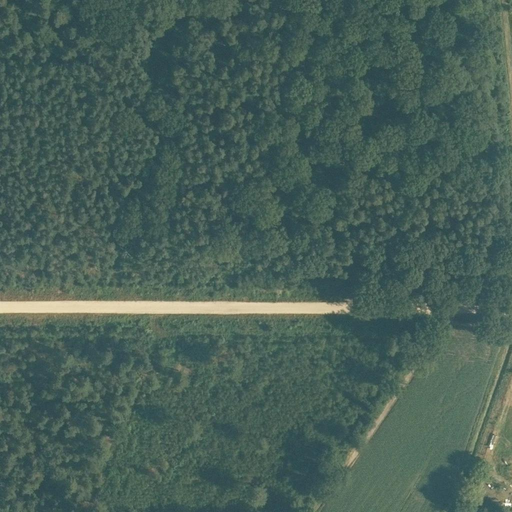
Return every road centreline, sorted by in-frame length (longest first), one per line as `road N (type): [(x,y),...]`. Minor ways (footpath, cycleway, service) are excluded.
road 1 (track): [(450,311),(0,306)]
road 2 (track): [(450,311),(311,511)]
